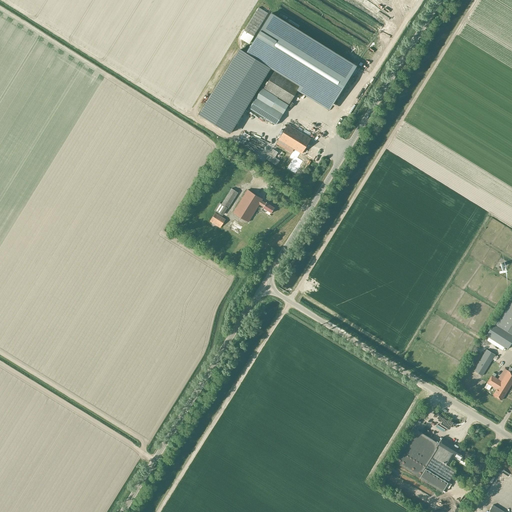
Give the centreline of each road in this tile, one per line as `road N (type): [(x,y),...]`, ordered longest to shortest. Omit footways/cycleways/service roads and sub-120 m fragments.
road 1 (unclassified): [(267,288),(438,0)]
road 2 (unclassified): [(511,438),(267,288)]
road 3 (unclassified): [(121,511),(267,288)]
